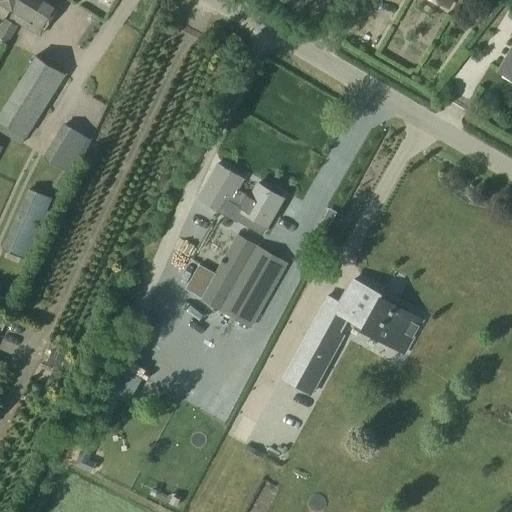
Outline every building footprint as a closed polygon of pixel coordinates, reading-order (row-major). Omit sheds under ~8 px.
[(11,0),(7,7),(13,11),(9,18),(39,37),(58,6),(48,0),(11,0)] [(430,0),(448,9),(452,0),(430,0)] [(505,0),(481,0),(458,20),(468,32),(506,1),(505,0)] [(5,19),(0,25),(0,39),(6,43),(16,26),(5,19)] [(511,45),(497,71),(511,79),(511,45)] [(36,56),(0,112),(0,119),(8,124),(26,136),(65,74),(36,56)] [(26,136),(8,124),(3,132),(21,143),(26,136)] [(60,124),(41,159),(65,172),(84,138),(60,124)] [(217,162),(196,198),(224,215),(231,204),(267,225),(283,198),(258,183),(256,185),(217,162)] [(30,190),(4,247),(25,256),(50,199),(30,190)] [(236,236),(200,300),(251,329),(288,265),(275,258),(236,236)] [(326,299),(283,376),(311,392),(343,334),(340,332),(346,320),(403,352),(419,322),(410,317),(412,314),(395,304),(393,307),(380,300),(381,298),(352,281),(338,306),(326,299)] [(0,289),(0,301),(17,307),(20,296),(0,289)] [(40,303),(34,314),(51,323),(57,313),(40,303)] [(264,426),(222,511),(252,511),(289,437),(264,426)]
